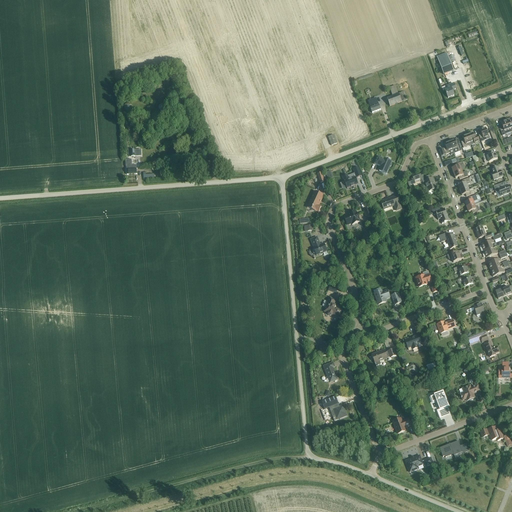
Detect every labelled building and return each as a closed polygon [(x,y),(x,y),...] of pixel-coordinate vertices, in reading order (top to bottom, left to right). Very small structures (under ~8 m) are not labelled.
[(463,43),(458,46),(460,52),(466,50),(463,43)] [(437,57),(444,75),(453,71),(447,53),(437,57)] [(455,89),(454,84),(453,84),(446,87),(448,90),(445,91),(448,99),(454,96),(452,91),(455,89)] [(404,92),(387,99),(390,107),(407,100),(404,92)] [(375,98),(368,101),(372,113),(381,110),(378,102),(377,102),(375,98)] [(509,129),(506,121),(500,123),(503,128),(500,129),(502,136),(511,133),(509,129)] [(480,131),(481,135),(479,136),(481,142),(490,139),(485,128),(480,131)] [(473,133),(468,135),(471,143),(474,142),(474,144),(479,142),(477,136),(474,137),(473,133)] [(328,137),(331,146),(337,143),(334,135),(328,137)] [(471,143),(468,135),(462,137),(464,141),(461,142),(463,148),(468,146),(468,144),(471,143)] [(456,144),(455,140),(449,142),(454,154),(462,151),(459,143),(456,144)] [(446,148),(439,151),(441,157),(450,153),(451,155),(454,154),(449,142),(444,144),(446,148)] [(474,156),(475,160),(480,158),(479,154),(475,155),(473,151),(466,153),(468,158),(474,156)] [(497,160),(495,154),(490,156),(489,153),(482,155),(484,161),(487,160),(489,163),(497,160)] [(379,171),(386,174),(389,167),(390,167),(391,167),(392,166),(391,165),(391,164),(392,162),(384,159),(384,160),(378,157),(374,164),(381,167),(379,171)] [(452,169),(453,174),(461,171),(465,169),(462,162),(454,165),(455,168),(452,169)] [(130,163),(126,163),(126,167),(127,175),(137,174),(137,169),(137,166),(132,166),(132,163),(131,163),(130,163)] [(348,175),(342,177),(347,189),(351,187),(351,188),(354,186),(358,185),(356,179),(362,176),(359,167),(353,170),(354,174),(348,176),(348,175)] [(499,172),(497,167),(491,169),(493,174),(491,175),(494,181),(503,177),(501,171),(499,172)] [(461,171),(453,174),(455,179),(459,177),(460,180),(468,177),(466,172),(462,173),(461,171)] [(481,180),(480,177),(479,173),(470,176),(472,183),(481,180)] [(412,180),(407,181),(409,186),(413,184),(412,181),(414,181),(413,179),(420,177),(421,179),(423,178),(422,175),(420,175),(419,174),(412,176),(413,178),(411,179),(412,180)] [(425,183),(428,192),(427,194),(430,195),(433,194),(434,192),(433,191),(436,189),(434,183),(434,182),(433,178),(430,179),(429,176),(423,178),(421,179),(423,184),(425,183)] [(458,186),(460,191),(468,188),(467,185),(471,183),(469,178),(460,182),(461,184),(458,186)] [(493,187),(494,188),(496,193),(499,192),(501,197),(510,193),(507,186),(501,188),(500,184),(493,187)] [(468,188),(460,191),(462,196),(465,195),(466,197),(472,195),(475,194),(474,191),(472,189),(469,190),(468,188)] [(307,208),(316,212),(316,211),(319,212),(321,207),(319,206),(323,196),(315,192),(310,203),(309,203),(307,208)] [(468,202),(465,203),(466,208),(474,205),(474,204),(479,202),(480,199),(479,197),(478,195),(476,196),(475,195),(472,197),(467,199),(468,202)] [(384,209),(385,210),(386,209),(387,208),(394,205),(396,211),(401,209),(399,203),(400,203),(397,196),(381,202),(384,209)] [(474,205),(466,208),(468,213),(472,211),(473,214),(479,211),(477,206),(475,207),(474,205)] [(436,215),(438,220),(441,219),(443,220),(444,223),(449,221),(448,218),(444,209),(441,210),(440,208),(432,211),(434,216),(436,215)] [(344,218),(347,226),(352,224),(352,225),(360,222),(360,221),(357,213),(356,212),(348,215),(349,216),(344,218)] [(484,237),(485,240),(492,237),(491,234),(486,236),(482,227),(475,229),(478,239),(484,237)] [(455,247),(458,246),(456,242),(457,242),(454,235),(449,237),(447,233),(439,236),(441,243),(447,240),(448,243),(447,243),(449,250),(455,248),(455,247)] [(320,245),(317,238),(311,240),(314,248),(313,248),(314,250),(313,250),(313,251),(314,254),(315,254),(316,254),(316,256),(320,254),(321,255),(323,254),(323,253),(327,252),(324,244),(320,245)] [(481,245),(483,252),(492,248),(491,245),(494,244),(493,241),(481,245)] [(492,248),(483,252),(486,259),(498,254),(497,251),(494,252),(492,248)] [(458,252),(447,256),(448,259),(450,260),(452,259),(453,263),(464,259),(461,253),(459,254),(458,252)] [(488,264),(490,271),(499,267),(498,263),(501,262),(500,259),(488,264)] [(458,273),(460,277),(469,273),(467,267),(461,270),(460,267),(453,269),(455,274),(458,273)] [(499,267),(490,271),(493,277),(505,273),(504,270),(501,271),(499,267)] [(424,276),(416,278),(419,288),(427,285),(426,284),(431,282),(429,275),(424,277),(424,276)] [(462,284),(464,288),(473,284),(471,278),(465,281),(464,278),(457,280),(459,285),(462,284)] [(500,286),(501,287),(505,297),(511,295),(508,287),(505,289),(504,285),(500,286)] [(505,297),(501,287),(498,288),(499,291),(495,292),(498,300),(505,297)] [(374,294),(378,305),(386,302),(385,300),(390,298),(387,291),(382,292),(382,291),(374,294)] [(391,296),(395,305),(401,303),(398,294),(391,296)] [(330,298),(324,312),(329,313),(329,314),(329,315),(330,316),(331,316),(332,315),(337,317),(337,316),(338,317),(339,316),(340,316),(341,316),(341,315),(342,315),(342,314),(342,313),(341,312),(340,312),(341,311),(339,311),(339,310),(335,308),(336,307),(334,306),(336,300),(330,298)] [(469,308),(460,312),(461,316),(468,314),(467,311),(469,310),(470,312),(473,311),(474,310),(475,310),(478,318),(485,315),(481,304),(469,308)] [(437,325),(440,334),(448,332),(447,330),(455,327),(453,321),(445,324),(444,322),(437,325)] [(409,338),(404,340),(408,349),(411,347),(413,350),(418,348),(417,345),(422,343),(419,335),(410,339),(409,338)] [(485,345),(490,358),(495,356),(495,354),(499,353),(497,347),(493,349),(491,343),(488,343),(487,342),(488,341),(486,335),(480,337),(482,344),(484,343),(485,345)] [(329,350),(325,350),(325,346),(319,346),(320,356),(326,356),(326,355),(329,355),(329,350)] [(385,353),(384,350),(372,355),(376,366),(381,363),(380,361),(390,358),(396,356),(393,350),(388,352),(385,353)] [(324,367),(330,383),(338,380),(333,368),(335,367),(333,363),(324,367)] [(434,363),(426,366),(428,372),(436,369),(434,363)] [(502,366),(499,366),(498,378),(511,379),(511,375),(510,375),(510,372),(509,372),(509,369),(509,363),(502,363),(502,366)] [(473,399),(475,398),(473,394),(480,392),(478,385),(471,388),(470,386),(462,389),(464,393),(460,394),(463,401),(466,399),(467,401),(469,401),(470,401),(473,400),(473,399)] [(447,403),(446,401),(447,401),(446,398),(445,398),(443,392),(430,397),(431,397),(433,402),(436,401),(440,410),(437,411),(440,419),(441,419),(440,418),(450,415),(446,404),(447,404),(447,403)] [(329,408),(331,412),(333,412),(335,416),(333,417),(334,421),(347,416),(343,406),(338,408),(337,405),(329,408)] [(410,419),(402,422),(401,419),(393,422),(398,434),(406,431),(405,428),(412,425),(410,419)] [(489,434),(492,441),(496,439),(497,441),(503,439),(500,430),(497,431),(495,427),(488,430),(488,431),(487,431),(487,430),(480,432),(482,438),(489,435),(489,434)] [(503,437),(507,447),(511,445),(508,435),(503,437)] [(447,446),(440,448),(443,457),(445,457),(445,458),(451,456),(453,455),(454,456),(463,453),(458,441),(450,444),(449,444),(450,446),(448,447),(448,445),(447,445),(447,446)] [(410,457),(411,459),(405,461),(410,473),(418,470),(417,467),(423,465),(420,456),(414,458),(413,456),(410,457)] [(424,461),(426,466),(433,464),(431,458),(424,461)]
